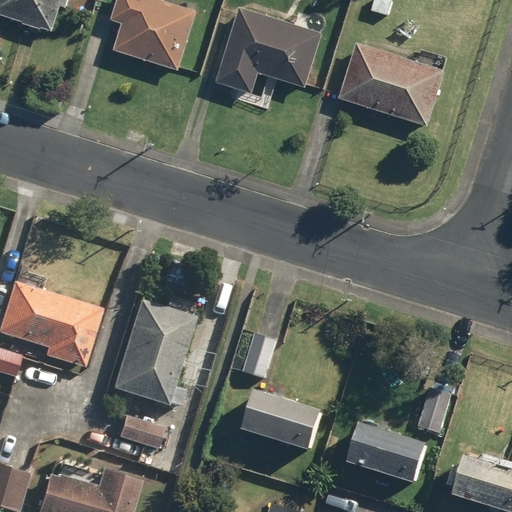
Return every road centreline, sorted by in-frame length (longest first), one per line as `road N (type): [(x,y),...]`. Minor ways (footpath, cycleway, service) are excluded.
road 1 (residential): [(0,140),(464,282)]
road 2 (residential): [(511,140),(464,282)]
